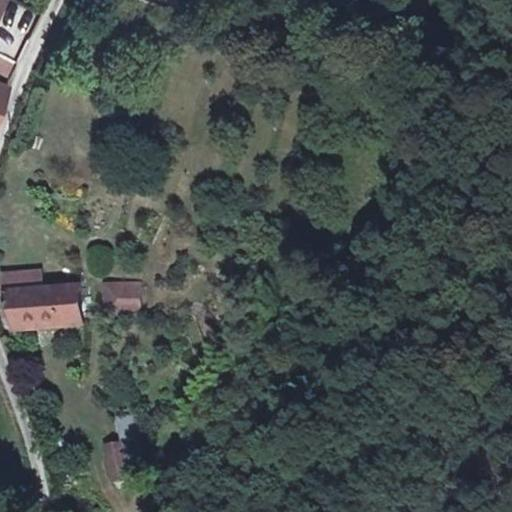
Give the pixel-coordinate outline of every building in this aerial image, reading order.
[(28,1),(26,0),(0,0),(0,4),(0,5),(0,48),(4,50),(28,1)] [(0,113),(11,84),(6,81),(0,78),(0,113)] [(3,330),(76,337),(78,302),(63,299),(62,280),(2,279),(3,330)] [(146,317),(144,284),(106,286),(108,319),(146,317)] [(121,439),(137,437),(134,415),(117,417),(121,439)] [(106,455),(87,457),(89,483),(109,484),(106,455)]
